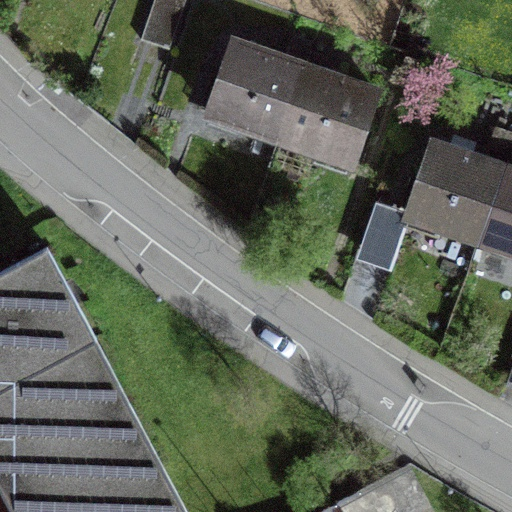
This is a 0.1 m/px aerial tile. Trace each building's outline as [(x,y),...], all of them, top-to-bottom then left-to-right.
[(298,75),(219,49),(190,139),(269,165),(298,75)] [(377,100),(298,75),(269,165),(348,190),(377,100)] [(498,172),(421,146),(390,235),(467,261),(498,172)] [(511,177),(498,172),(467,261),(511,276),(511,177)] [(0,511),(179,511),(42,252),(0,273),(0,511)]
